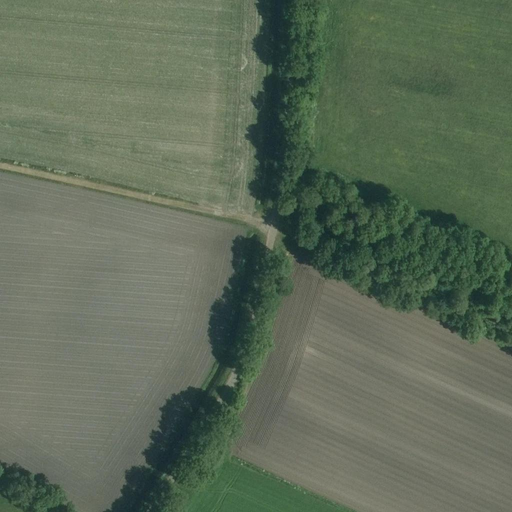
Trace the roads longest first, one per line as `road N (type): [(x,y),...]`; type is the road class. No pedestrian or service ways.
road 1 (unclassified): [(151,511),(225,395),(249,338),(281,193),(293,0)]
road 2 (track): [(272,226),(511,331)]
